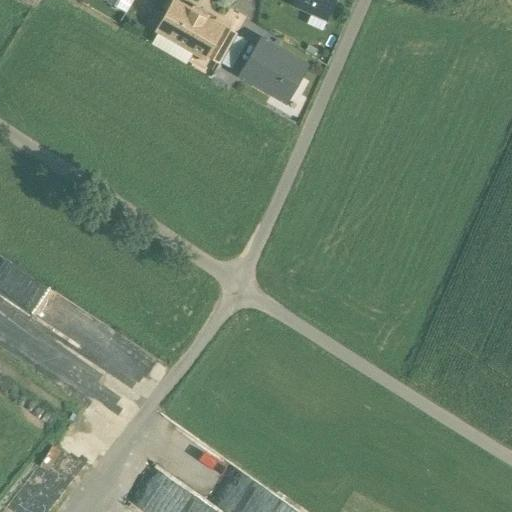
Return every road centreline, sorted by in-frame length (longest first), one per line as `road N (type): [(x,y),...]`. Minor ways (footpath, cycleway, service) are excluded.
road 1 (track): [(242,289),(364,0)]
road 2 (track): [(0,130),(242,289)]
road 3 (track): [(69,511),(242,289)]
